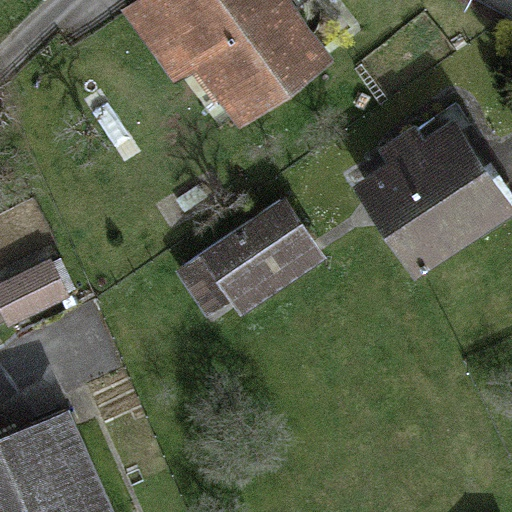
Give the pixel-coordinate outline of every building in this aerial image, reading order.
[(153,0),(138,12),(180,67),(195,55),(242,116),(326,52),(286,0),(153,0)] [(447,123),(356,182),(411,264),(501,205),(447,123)] [(278,193),(174,265),(198,299),(217,286),(227,300),(311,241),(278,193)] [(47,255),(0,281),(0,306),(6,317),(64,285),(47,255)] [(109,511),(66,409),(0,436),(0,449),(26,511),(109,511)] [(0,511),(26,511),(0,449),(0,511)]
